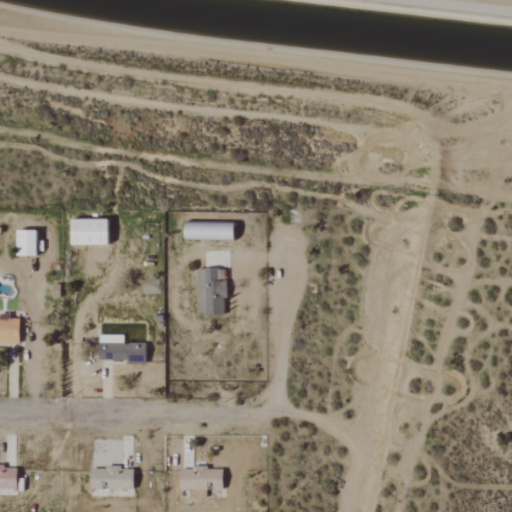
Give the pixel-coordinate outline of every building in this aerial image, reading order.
[(74,246),(112,246),(111,220),(74,221),(74,246)] [(188,240),(235,240),(235,223),(188,223),(188,240)] [(20,257),(40,256),(40,232),(20,232),(20,257)] [(227,314),(226,280),(220,280),(219,268),(199,268),(199,315),(227,314)] [(0,343),(22,343),(22,318),(0,318),(0,343)] [(0,466),(0,488),(18,489),(19,467),(0,466)] [(136,490),(136,469),(93,467),(92,489),(136,490)] [(182,468),(182,490),(191,490),(191,498),(208,498),(208,489),(225,489),(225,469),(182,468)]
